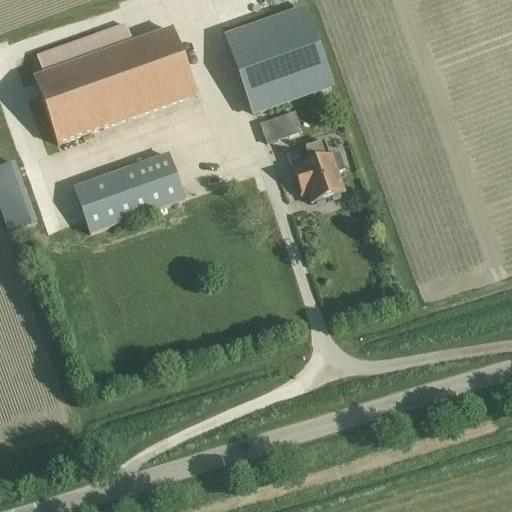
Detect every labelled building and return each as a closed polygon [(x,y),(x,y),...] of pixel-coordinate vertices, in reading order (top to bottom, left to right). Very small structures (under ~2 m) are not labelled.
[(303,14),(226,40),(253,117),(330,90),(303,14)] [(33,81),(57,148),(194,98),(171,32),(132,46),(125,27),(36,59),(42,78),(33,81)] [(267,147),(287,140),(280,121),(260,128),(267,147)] [(343,197),(336,176),(330,159),(329,159),(324,144),(305,150),(310,166),(297,170),(298,171),(292,173),(300,198),(307,196),(310,207),(343,197)] [(167,158),(73,192),(89,237),(183,203),(167,158)] [(0,210),(9,235),(35,226),(14,166),(0,170),(0,210)] [(120,340),(147,356),(157,340),(130,324),(120,340)]
